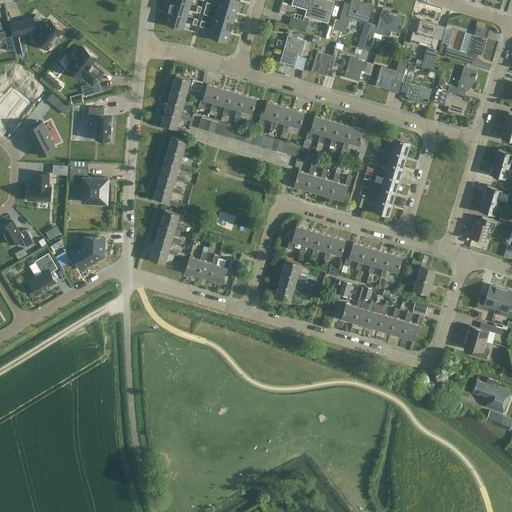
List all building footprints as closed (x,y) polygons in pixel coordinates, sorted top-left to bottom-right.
[(187,16),(191,4),(179,0),(171,0),(171,1),(171,3),(168,10),(187,16)] [(236,12),(239,4),(224,0),(219,0),(216,11),(235,17),(236,14),(236,12)] [(305,30),(313,0),(292,0),(292,5),(307,9),(303,20),(293,17),(291,26),(305,30)] [(313,0),(309,17),(328,23),(334,1),(329,0),(313,0)] [(344,2),(339,20),(335,19),(333,28),(346,32),(350,17),(368,22),(373,5),(354,0),(351,0),(350,4),(344,2)] [(400,33),(404,18),(389,14),(390,10),(382,8),(377,26),(375,25),(372,24),(368,34),(373,36),(373,37),(380,39),(382,34),(383,35),(390,37),(391,30),(393,31),(400,33)] [(183,29),(187,16),(168,10),(167,13),(167,15),(164,23),(183,29),(194,32),(183,29)] [(231,29),(234,22),(234,20),(235,17),(216,11),(212,24),(231,29)] [(32,19),(25,21),(27,31),(36,29),(40,33),(35,39),(47,49),(52,43),(53,44),(59,37),(57,36),(62,30),(55,24),(55,25),(54,26),(49,22),(47,24),(36,15),(32,19)] [(433,37),(437,24),(420,19),(416,32),(413,31),(410,39),(428,44),(422,65),(432,68),(437,51),(435,51),(439,39),(433,37)] [(0,43),(6,42),(8,50),(15,49),(12,35),(5,37),(4,29),(2,30),(0,22),(0,43)] [(230,32),(231,29),(212,24),(208,36),(197,33),(227,42),(230,34),(230,32)] [(324,36),(330,38),(333,25),(327,24),(324,36)] [(475,53),(482,55),(486,38),(473,34),(468,52),(447,46),(444,55),(461,61),(473,64),(475,58),(473,58),(475,53)] [(298,55),(307,58),(311,42),(288,35),(280,62),(295,66),(298,55)] [(97,57),(84,47),(80,52),(75,49),(69,56),(73,60),(68,67),(80,78),(82,76),(91,84),(82,86),(84,95),(101,90),(98,81),(97,79),(103,72),(92,63),(97,57)] [(343,49),(335,47),(332,56),(318,52),(312,71),(326,75),(329,67),(337,69),(343,49)] [(369,74),(373,63),(367,62),(350,57),(344,76),(359,81),(361,72),(369,74)] [(416,65),(409,63),(407,69),(414,71),(416,65)] [(402,82),(406,68),(400,66),(398,71),(381,66),(375,86),(390,90),(393,80),(402,82)] [(473,87),(477,70),(464,66),(458,87),(449,85),(447,91),(464,96),(467,85),(473,87)] [(202,92),(204,81),(176,74),(164,125),(180,129),(190,89),(202,92)] [(427,105),(432,89),(410,83),(412,76),(406,74),(401,91),(412,94),(410,100),(427,105)] [(255,114),(260,97),(209,83),(205,100),(255,114)] [(448,111),(464,116),(468,102),(461,100),(462,97),(442,91),(438,103),(449,106),(448,111)] [(31,106),(14,92),(7,100),(3,97),(0,100),(0,106),(1,107),(0,107),(0,116),(7,122),(13,115),(20,120),(31,106)] [(72,104),(83,102),(81,95),(70,97),(72,104)] [(71,108),(58,98),(54,103),(67,114),(71,108)] [(302,129),(307,112),(268,100),(262,124),(265,125),(267,117),(276,120),(276,121),(289,124),(289,125),(302,129)] [(90,107),(89,115),(97,116),(95,139),(110,140),(112,116),(104,116),(104,108),(90,107)] [(362,145),(367,129),(317,114),(312,131),(336,138),(362,145)] [(204,129),(207,118),(201,117),(198,127),(204,129)] [(207,118),(204,129),(209,130),(212,120),(207,118)] [(214,132),(217,121),(212,120),(209,130),(214,132)] [(219,133),(222,123),(217,121),(214,132),(219,133)] [(42,122),(26,130),(32,142),(31,142),(31,143),(33,142),(35,146),(34,147),(35,147),(39,155),(55,148),(42,122)] [(224,135),(228,124),(222,123),(219,133),(224,135)] [(230,137),(233,126),(228,124),(224,135),(230,137)] [(511,126),(505,125),(502,137),(511,140),(511,126)] [(235,138),(238,128),(233,126),(230,137),(235,138)] [(240,140),(243,129),(238,128),(235,138),(240,140)] [(245,141),(248,131),(243,129),(240,140),(245,141)] [(250,143),(253,132),(248,131),(245,141),(250,143)] [(256,144),(259,134),(253,132),(250,143),(256,144)] [(261,146),(264,135),(259,134),(256,144),(261,146)] [(171,135),(156,200),(187,207),(188,204),(173,201),(180,172),(188,174),(189,167),(183,165),(189,139),(171,135)] [(266,147),(269,137),(264,135),(261,146),(266,147)] [(271,149),(274,139),(269,137),(266,147),(271,149)] [(392,150),(407,154),(411,142),(396,138),(393,148),(392,150)] [(276,150),(279,140),(274,139),(271,149),(276,150)] [(282,152),(285,142),(279,140),(276,150),(282,152)] [(287,153),(290,143),(285,142),(282,152),(287,153)] [(287,153),(292,155),(295,145),(290,143),(287,153)] [(300,146),(295,145),(292,155),(297,156),(300,146)] [(389,162),(404,166),(407,154),(392,150),(393,148),(385,146),(384,150),(392,152),(389,160),(389,162)] [(509,165),(510,164),(511,156),(511,152),(498,149),(494,161),(509,165)] [(385,174),(400,178),(404,166),(389,162),(389,160),(382,158),(380,163),(388,165),(386,172),(385,174)] [(511,164),(510,164),(509,165),(494,161),(491,173),(506,178),(508,168),(511,169),(511,164)] [(88,166),(71,166),(70,180),(83,181),(82,201),(107,203),(109,177),(88,176),(88,166)] [(300,170),(296,187),(348,200),(354,176),(350,175),(348,182),(300,170)] [(382,186),(397,191),(400,178),(385,174),(386,172),(378,170),(376,174),(384,177),(382,185),(382,186)] [(28,185),(27,199),(50,201),(51,186),(49,186),(49,173),(36,173),(36,174),(36,179),(35,179),(35,185),(28,185)] [(378,198),(393,203),(397,191),(382,186),(382,185),(374,183),(373,187),(381,189),(379,196),(378,198)] [(498,202),(499,200),(501,192),(509,195),(510,190),(502,188),(502,190),(487,185),(483,198),(498,202)] [(356,205),(362,207),(366,196),(359,193),(356,205)] [(389,215),(393,203),(378,198),(379,196),(371,194),(369,199),(377,201),(374,211),(389,215)] [(507,202),(499,200),(498,202),(483,198),(480,210),(495,215),(498,205),(505,207),(507,202)] [(164,209),(153,260),(175,265),(178,250),(173,249),(175,241),(181,242),(185,226),(180,225),(183,213),(164,209)] [(499,220),(511,223),(511,216),(501,213),(499,220)] [(511,226),(499,222),(497,221),(487,218),(481,216),(479,222),(477,221),(472,237),(485,241),(488,230),(494,232),(495,232),(509,236),(511,226)] [(34,243),(26,229),(20,232),(19,232),(12,220),(1,227),(10,243),(21,237),(21,238),(26,247),(34,243)] [(344,256),(349,239),(298,225),(291,249),(295,250),(297,242),(344,256)] [(83,244),(69,252),(79,269),(102,256),(103,237),(83,237),(83,244)] [(406,256),(354,242),(348,265),(363,269),(365,262),(401,272),(406,256)] [(37,295),(45,290),(44,288),(49,285),(56,281),(51,272),(58,268),(48,252),(35,261),(42,273),(28,281),(37,295)] [(229,257),(227,265),(192,256),(187,272),(225,283),(230,267),(236,269),(238,260),(229,257)] [(278,298),(294,301),(303,263),(287,259),(278,298)] [(432,295),(439,268),(414,261),(410,277),(418,279),(415,290),(432,295)] [(350,296),(352,283),(343,281),(341,295),(350,296)] [(489,305),(495,307),(501,288),(490,284),(487,294),(481,292),(477,307),(488,310),(489,305)] [(370,304),(372,289),(363,287),(360,303),(370,304)] [(511,290),(501,288),(495,307),(507,310),(505,316),(511,317),(511,314),(511,301),(510,301),(511,294),(511,290)] [(417,303),(415,310),(428,314),(430,306),(417,303)] [(343,321),(420,339),(425,316),(421,315),(420,321),(347,304),(343,321)] [(469,325),(466,335),(486,341),(489,331),(500,334),(502,328),(481,322),(479,327),(469,325)] [(486,341),(466,335),(463,346),(476,349),(474,355),(487,358),(489,348),(484,347),(486,341)] [(486,406),(502,412),(511,390),(498,385),(499,382),(488,377),(486,382),(477,379),(472,391),(489,397),(486,406)] [(485,421),(510,430),(511,424),(511,417),(490,409),(485,421)]
